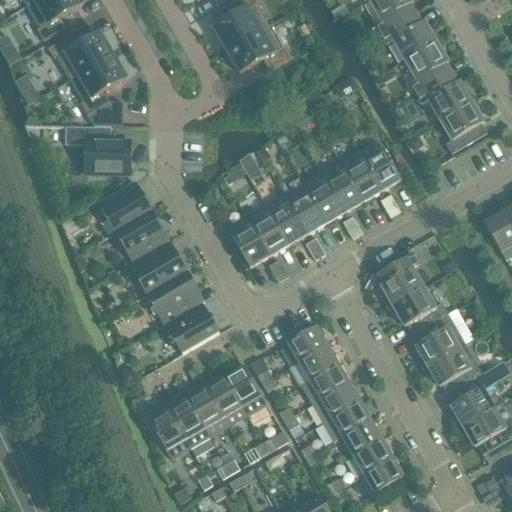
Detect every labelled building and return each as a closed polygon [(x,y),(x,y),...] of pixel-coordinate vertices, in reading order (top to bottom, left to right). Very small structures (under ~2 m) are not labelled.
[(20,0),(26,9),(42,0),(20,0)] [(78,0),(42,0),(26,9),(39,32),(37,33),(43,44),(66,31),(59,21),(83,7),(78,0)] [(235,18),(212,31),(225,54),(268,29),(255,6),(258,5),(255,0),(241,0),(229,7),(235,18)] [(380,37),(414,17),(409,8),(407,0),(374,0),(368,4),(380,24),(374,27),(380,37)] [(344,9),(333,15),(337,22),(348,16),(344,9)] [(404,64),(440,42),(419,26),(414,17),(380,37),(386,48),(392,45),(404,64)] [(268,29),(225,54),(239,77),(262,63),(268,74),(291,61),(284,50),(282,51),(278,46),(268,29)] [(70,39),(48,52),(54,63),(57,61),(70,84),(113,59),(99,36),(76,50),(70,39)] [(415,97),(450,77),(444,68),(440,42),(404,64),(416,84),(409,87),(415,97)] [(15,52),(3,59),(9,69),(21,62),(15,52)] [(113,59),(70,84),(82,104),(82,106),(80,107),(87,119),(93,130),(122,130),(122,106),(109,106),(103,95),(126,82),(113,59)] [(439,124),(476,102),(455,86),(450,77),(415,97),(422,108),(428,105),(439,124)] [(353,81),(344,86),(350,98),(359,92),(353,81)] [(35,92),(23,99),(27,107),(39,100),(35,92)] [(476,102),(439,124),(450,144),(445,147),(451,158),(485,137),(480,128),(476,103),(476,102)] [(324,104),(316,109),(321,118),(329,113),(324,104)] [(309,113),(299,118),(306,130),(316,124),(309,113)] [(129,179),(129,147),(109,146),(110,132),(65,131),(64,149),(85,149),(84,177),(129,179)] [(283,136),(275,140),(280,148),(284,146),(288,144),(283,136)] [(416,139),(405,145),(412,156),(423,149),(416,139)] [(377,144),(357,155),(381,195),(400,184),(382,152),(377,144)] [(284,146),(280,148),(284,156),(288,153),(284,146)] [(265,150),(258,154),(264,166),(271,162),(265,150)] [(357,155),(339,166),(362,206),(381,195),(357,155)] [(339,166),(320,177),(343,217),(362,206),(339,166)] [(320,177),(302,188),(325,228),(343,217),(320,177)] [(223,182),(218,185),(224,195),(229,192),(223,182)] [(114,237),(150,215),(133,186),(97,207),(114,237)] [(302,188),(283,199),(306,239),(325,228),(302,188)] [(283,199),(264,210),(287,249),(306,239),(283,199)] [(390,199),(380,205),(384,213),(395,207),(390,199)] [(395,207),(384,213),(389,221),(399,215),(395,207)] [(264,210),(246,221),(269,260),(287,249),(264,210)] [(511,210),(503,216),(511,231),(511,210)] [(132,267),(168,246),(150,215),(114,237),(132,267)] [(511,231),(503,216),(483,227),(500,256),(505,265),(511,260),(511,231)] [(352,220),(342,226),(347,235),(357,229),(352,220)] [(246,221),(226,232),(231,241),(249,272),(269,260),(246,221)] [(357,229),(347,235),(352,243),(362,237),(357,229)] [(314,242),(304,248),(309,256),(319,250),(314,242)] [(146,299),(185,276),(168,246),(132,267),(129,269),(146,299)] [(319,250),(309,256),(314,265),(324,259),(319,250)] [(412,258),(377,279),(383,288),(386,314),(422,292),(411,273),(418,269),(412,258)] [(277,264),(267,270),(272,278),(282,272),(277,264)] [(453,264),(442,270),(446,278),(457,271),(453,264)] [(282,272),(272,278),(277,286),(287,281),(282,272)] [(163,329),(203,306),(185,276),(146,299),(163,329)] [(422,292),(386,314),(406,330),(412,339),(447,318),(441,308),(434,312),(422,292)] [(203,306),(163,329),(164,330),(165,329),(182,359),(218,338),(201,308),(203,307),(203,306)] [(447,318),(412,339),(417,348),(421,374),(464,348),(447,318)] [(315,329),(286,347),(297,367),(327,349),(315,330),(315,329)] [(464,348),(421,374),(441,390),(446,398),(482,378),(464,348)] [(327,349),(297,367),(308,385),(338,368),(327,349)] [(129,367),(117,372),(123,387),(135,382),(129,367)] [(308,385),(301,390),(312,408),(349,387),(338,368),(308,385)] [(244,370),(224,381),(247,421),(267,410),(260,399),(251,382),(244,371),(244,370)] [(266,374),(256,379),(261,388),(271,382),(266,374)] [(482,378),(446,398),(452,408),(455,433),(492,412),(481,393),(488,389),(482,378)] [(224,381),(205,392),(228,432),(247,421),(224,381)] [(271,382),(261,388),(266,396),(276,390),(271,382)] [(349,387),(312,408),(322,427),(360,405),(349,387)] [(205,392),(187,403),(210,443),(228,432),(205,392)] [(187,403),(168,414),(191,453),(210,443),(187,403)] [(360,405),(322,427),(333,445),(341,441),(370,424),(360,405)] [(289,412),(279,417),(283,425),(293,419),(289,412)] [(492,412),(455,433),(477,450),(482,459),(498,449),(511,441),(511,429),(511,428),(504,432),(492,412)] [(168,414),(148,425),(165,454),(171,465),(191,453),(168,414)] [(293,419),(283,425),(288,433),(298,427),(293,419)] [(370,424),(341,441),(352,460),(381,443),(370,424)] [(511,453),(511,441),(498,449),(504,458),(511,453)] [(271,442),(262,447),(268,457),(277,452),(271,442)] [(381,443),(352,460),(363,478),(392,461),(381,443)] [(262,447),(254,452),(260,462),(268,457),(262,447)] [(310,448),(300,454),(305,462),(315,456),(310,448)] [(315,456),(305,462),(309,470),(319,464),(315,456)] [(280,457),(275,460),(279,468),(285,465),(280,457)] [(275,460),(264,466),(268,474),(279,468),(275,460)] [(392,461),(363,478),(374,498),(404,481),(392,461)] [(233,463),(225,468),(231,479),(239,474),(233,463)] [(225,468),(216,473),(222,483),(231,479),(225,468)] [(511,475),(498,483),(511,506),(511,507),(511,475)] [(245,477),(239,481),(243,489),(250,485),(245,477)] [(203,493),(211,489),(206,479),(197,484),(203,493)] [(239,481),(229,487),(233,494),(243,489),(239,481)] [(492,481),(483,486),(489,497),(498,491),(492,481)] [(331,485),(321,491),(326,499),(336,494),(331,485)] [(219,492),(211,497),(216,505),(224,500),(219,492)] [(336,494),(326,499),(331,507),(341,501),(336,494)] [(319,498),(303,508),(305,511),(326,511),(326,510),(319,498)]
